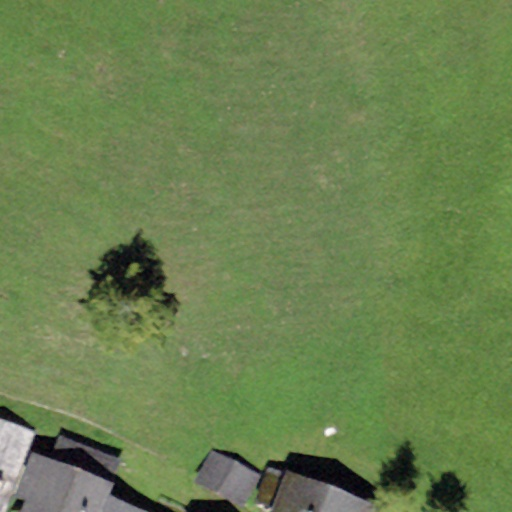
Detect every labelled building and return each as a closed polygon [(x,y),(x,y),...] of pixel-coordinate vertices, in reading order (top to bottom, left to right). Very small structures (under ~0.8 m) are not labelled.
[(0,511),(10,511),(36,436),(0,424),(0,511)] [(48,474),(108,494),(120,458),(60,438),(48,474)] [(243,511),(262,477),(211,451),(191,490),(232,511),(243,511)] [(126,511),(110,507),(114,496),(108,494),(48,474),(31,468),(16,511),(126,511)] [(358,511),(285,484),(273,511),(358,511)]
